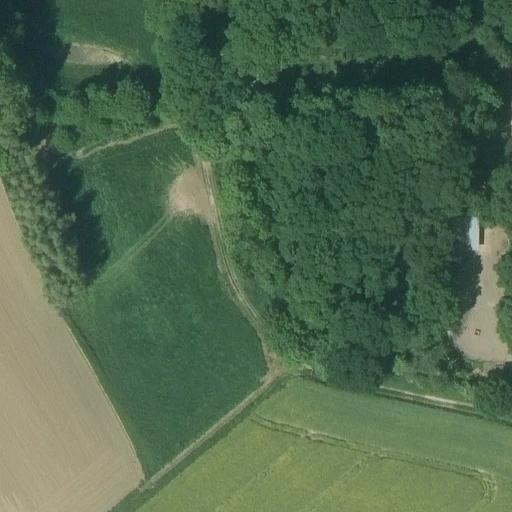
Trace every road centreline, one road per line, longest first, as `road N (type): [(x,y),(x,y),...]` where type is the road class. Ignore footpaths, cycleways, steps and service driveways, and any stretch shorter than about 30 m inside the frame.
road 1 (track): [(127,511),(292,374),(511,416)]
road 2 (track): [(302,375),(234,288),(181,0)]
